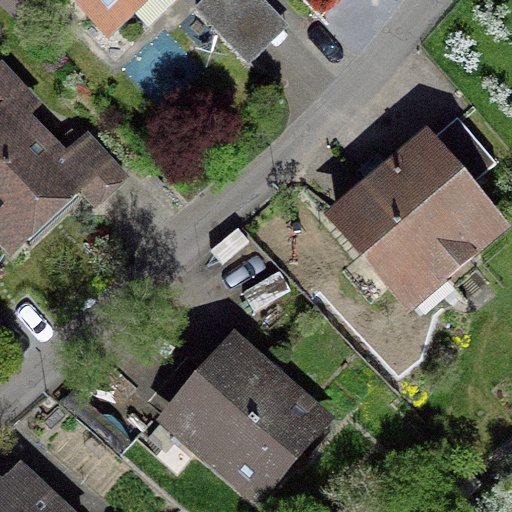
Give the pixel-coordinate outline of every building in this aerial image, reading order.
[(69,0),(103,34),(138,0),(69,0)] [(204,0),(192,12),(211,31),(243,0),(204,0)] [(73,188),(92,208),(120,182),(82,141),(55,166),(7,114),(22,100),(0,77),(0,239),(8,248),(73,188)] [(492,167),(453,122),(430,141),(469,186),(492,167)] [(484,220),(422,148),(387,178),(374,162),(357,176),(371,192),(334,223),(396,295),(429,268),(441,283),(465,262),(453,247),(484,220)] [(318,425),(235,354),(177,420),(202,441),(195,449),(255,499),(318,425)] [(59,511),(14,470),(0,485),(0,511),(59,511)]
